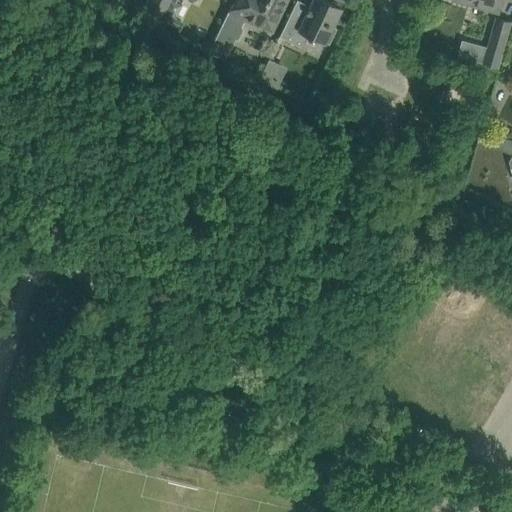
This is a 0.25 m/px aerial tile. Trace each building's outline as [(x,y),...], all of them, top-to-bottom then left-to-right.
[(165,10),(169,0),(147,0),(140,15),(158,24),(165,10)] [(173,0),(169,0),(165,10),(175,15),(180,3),(173,0)] [(232,0),(227,12),(211,45),(226,52),(227,53),(234,39),(238,38),(242,30),(240,26),(244,20),(258,27),(259,24),(271,29),(284,0),(232,0)] [(293,6),(279,36),(300,46),(306,34),(324,43),(341,8),(339,7),(338,3),(333,1),(330,3),(324,0),(311,0),(309,5),(306,12),(293,6)] [(455,0),(472,5),(500,13),(503,0),(455,0)] [(511,21),(497,17),(488,48),(503,52),(511,21)]
